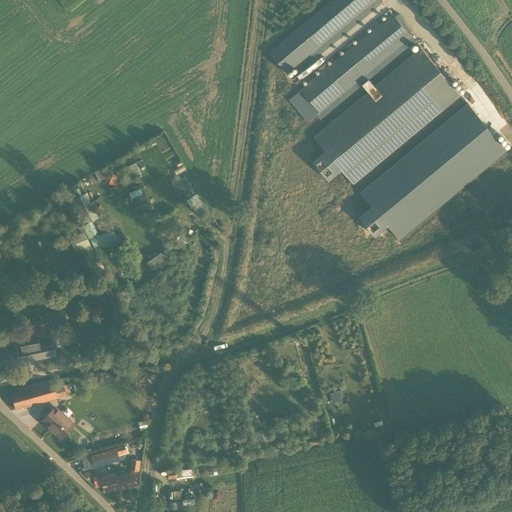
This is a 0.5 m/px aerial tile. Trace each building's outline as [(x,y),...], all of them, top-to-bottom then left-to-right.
[(332,0),(269,53),(287,74),(296,67),(300,71),(385,0),(332,0)] [(301,91),(289,101),(308,123),(317,115),(321,120),(362,85),(369,80),(410,45),(407,41),(412,37),(393,14),(301,91)] [(375,87),(369,80),(362,85),(369,92),(314,137),(354,184),(461,95),(421,49),(375,87)] [(468,104),(361,193),(400,240),(507,151),(468,104)] [(129,181),(141,176),(136,162),(124,167),(129,181)] [(143,188),(128,194),(132,203),(130,203),(133,212),(150,205),(149,201),(147,197),(145,193),(143,188)] [(85,194),(73,201),(86,224),(92,221),(98,218),(85,194)] [(86,224),(81,227),(89,240),(99,235),(92,221),(86,224)] [(84,232),(69,238),(75,252),(87,246),(90,246),(84,232)] [(150,269),(167,261),(163,253),(146,261),(150,269)] [(112,283),(123,277),(111,255),(100,261),(112,283)] [(106,289),(104,290),(108,300),(111,299),(117,296),(113,286),(109,288),(106,289)] [(66,323),(63,310),(43,315),(44,318),(32,321),(35,334),(55,328),(55,326),(66,323)] [(10,365),(55,356),(52,342),(39,345),(38,340),(15,344),(15,348),(7,350),(10,365)] [(11,395),(15,410),(66,396),(66,395),(74,393),(73,389),(69,391),(67,385),(62,386),(61,381),(33,389),(32,385),(19,388),(20,392),(11,395)] [(333,394),(330,394),(330,401),(334,401),(334,403),(342,402),(341,391),(333,392),(333,394)] [(312,402),(307,402),(309,412),(314,411),(316,411),(315,401),(312,402)] [(53,432),(61,439),(71,427),(64,421),(63,423),(57,418),(59,416),(53,410),(52,410),(42,421),(49,428),(49,429),(51,427),(54,430),(52,432),(53,432)] [(145,420),(138,422),(140,431),(147,429),(145,420)] [(94,467),(119,459),(118,457),(127,455),(124,446),(90,456),(94,467)] [(131,474),(114,476),(114,474),(100,476),(103,492),(137,486),(134,474),(137,474),(139,461),(132,460),(130,470),(132,470),(131,474)] [(168,479),(176,478),(176,480),(193,478),(192,469),(174,471),(175,472),(167,473),(168,479)]
